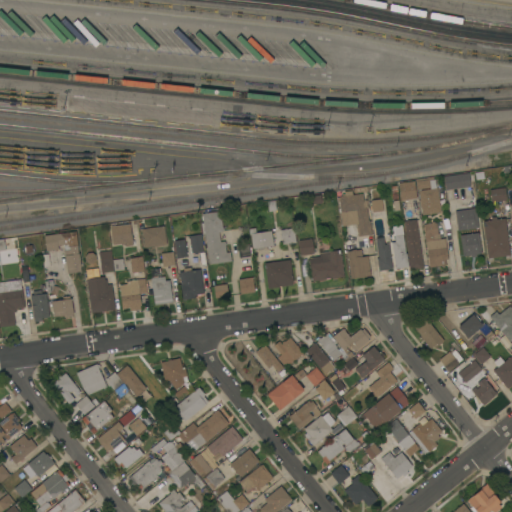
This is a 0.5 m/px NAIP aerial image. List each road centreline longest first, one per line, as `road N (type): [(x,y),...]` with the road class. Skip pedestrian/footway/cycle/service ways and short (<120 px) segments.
road 1 (residential): [(0,360),(511,285)]
road 2 (residential): [(203,329),(211,360),(332,511)]
road 3 (residential): [(386,304),(388,320),(511,482)]
road 4 (residential): [(22,357),(24,379),(128,511)]
road 5 (residential): [(511,427),(408,511)]
